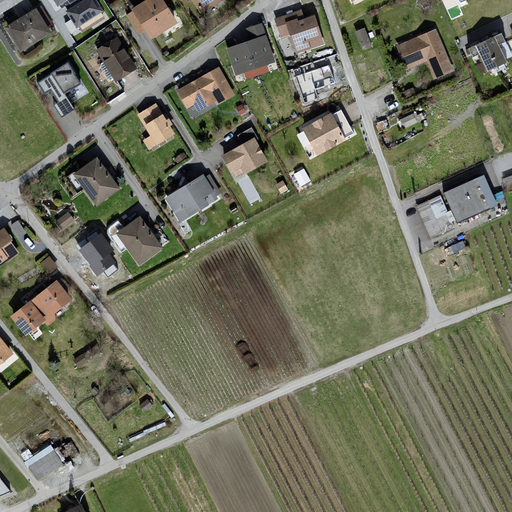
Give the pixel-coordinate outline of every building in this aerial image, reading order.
[(96,0),(82,0),(66,11),(77,28),(104,11),(96,0)] [(160,0),(145,0),(130,10),(131,13),(124,16),(136,38),(143,33),(148,41),(175,25),(160,0)] [(188,0),(198,16),(226,0),(188,0)] [(33,9),(3,29),(18,55),(47,36),(33,9)] [(300,12),(273,20),(278,38),(288,37),(295,55),(323,47),(313,16),(302,19),(300,12)] [(247,42),(225,50),(234,77),(272,64),(260,25),(244,30),(247,42)] [(365,26),(356,29),(363,47),(372,44),(365,26)] [(434,29),(394,46),(404,71),(426,62),(433,79),(452,71),(434,29)] [(498,34),(465,50),(470,59),(477,55),(485,72),(505,63),(497,47),(503,43),(498,34)] [(115,38),(94,51),(114,83),(134,71),(115,38)] [(65,62),(32,84),(41,99),(49,93),(55,104),(48,106),(59,121),(76,112),(65,98),(81,88),(65,62)] [(335,83),(329,65),(296,76),(304,102),(318,97),(315,89),(335,83)] [(234,94),(219,69),(179,91),(188,107),(194,103),(198,110),(216,100),(218,103),(234,94)] [(174,133),(156,106),(140,116),(152,136),(145,140),(150,148),(174,133)] [(340,110),(305,129),(319,154),(354,134),(340,110)] [(415,112),(402,117),(405,125),(418,119),(415,112)] [(267,161),(254,139),(224,156),(232,172),(242,166),(246,173),(267,161)] [(95,159),(70,175),(94,209),(117,191),(95,159)] [(492,182),(498,180),(492,163),(486,165),(492,182)] [(305,167),(295,171),(301,184),(311,179),(305,167)] [(511,173),(503,176),(506,184),(511,181),(511,173)] [(495,207),(481,176),(442,194),(456,224),(495,207)] [(200,177),(162,200),(178,226),(217,202),(200,177)] [(439,197),(415,207),(429,240),(453,230),(439,197)] [(74,220),(68,213),(57,222),(62,229),(74,220)] [(138,218),(114,234),(138,268),(160,252),(138,218)] [(80,246),(102,230),(99,226),(77,242),(80,246)] [(0,265),(18,254),(1,230),(0,230),(0,265)] [(112,250),(101,235),(81,250),(99,274),(115,262),(108,253),(112,250)] [(50,253),(38,261),(46,272),(58,264),(50,253)] [(53,281),(7,317),(22,338),(41,324),(45,330),(56,320),(52,315),(69,300),(53,281)] [(0,364),(13,354),(0,337),(0,364)] [(54,450),(29,467),(39,481),(63,464),(54,450)] [(0,495),(11,491),(0,475),(0,495)]
